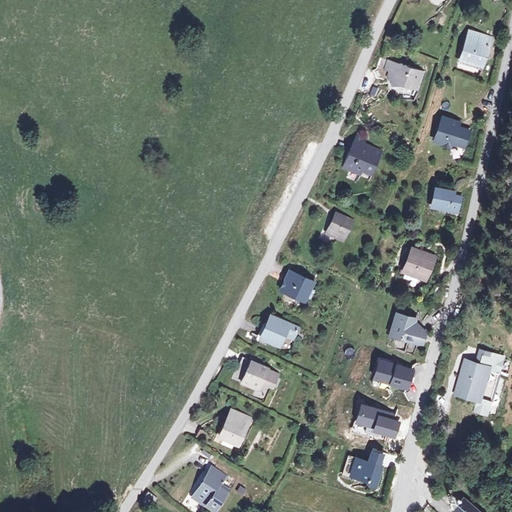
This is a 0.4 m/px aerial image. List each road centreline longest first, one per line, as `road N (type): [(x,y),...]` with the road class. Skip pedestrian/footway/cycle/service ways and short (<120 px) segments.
road 1 (residential): [(123,511),(246,301),(389,0)]
road 2 (residential): [(511,28),(395,511)]
